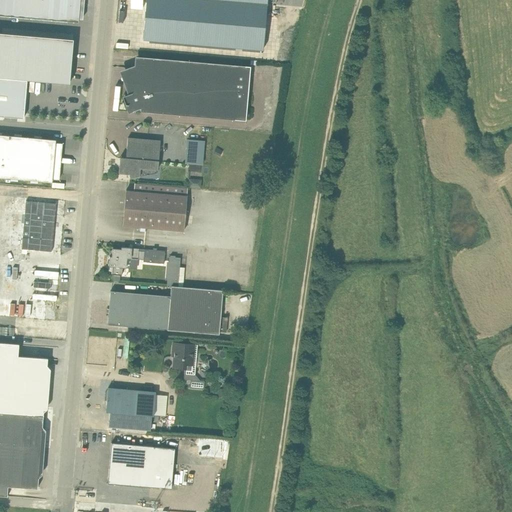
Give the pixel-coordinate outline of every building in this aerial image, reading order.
[(0,0),(0,15),(78,22),(80,0),(0,0)] [(146,0),(143,40),(263,50),(267,4),(267,0),(146,0)] [(0,77),(27,80),(69,84),(73,39),(0,32),(0,77)] [(127,84),(124,85),(130,100),(125,102),(128,113),(140,108),(141,111),(245,120),(250,67),(142,57),(139,84),(127,83),(127,84)] [(0,116),(23,118),(27,80),(0,77),(0,116)] [(0,177),(50,182),(50,179),(59,180),(62,144),(53,143),(53,140),(0,135),(0,177)] [(128,174),(130,178),(157,173),(160,141),(138,139),(128,138),(126,158),(120,157),(118,173),(128,174)] [(202,164),(202,139),(184,138),(183,163),(202,164)] [(123,226),(184,231),(187,195),(126,190),(123,226)] [(0,194),(0,315),(55,321),(65,200),(0,194)] [(109,256),(108,266),(112,267),(111,275),(113,275),(120,275),(121,276),(122,268),(126,268),(127,258),(143,260),(143,262),(164,264),(165,251),(144,249),(144,251),(131,250),(132,248),(121,247),(121,249),(112,248),(111,257),(109,256)] [(169,261),(167,261),(165,280),(167,280),(167,286),(172,286),(178,287),(180,258),(175,257),(175,256),(170,255),(170,257),(169,256),(169,261)] [(171,296),(110,291),(107,325),(219,333),(220,332),(226,332),(227,318),(220,317),(222,291),(178,287),(172,286),(171,296)] [(0,495),(7,496),(7,486),(37,488),(47,358),(18,356),(18,344),(0,342),(0,495)] [(172,349),(174,349),(173,367),(183,368),(183,370),(190,371),(192,344),(173,342),(172,349)] [(106,411),(110,412),(108,426),(150,430),(151,415),(153,416),(155,392),(108,388),(106,411)] [(200,439),(198,456),(223,457),(224,440),(200,439)] [(161,488),(161,489),(164,489),(164,488),(171,489),(175,449),(153,447),(153,446),(111,443),(108,483),(150,487),(161,488)]
